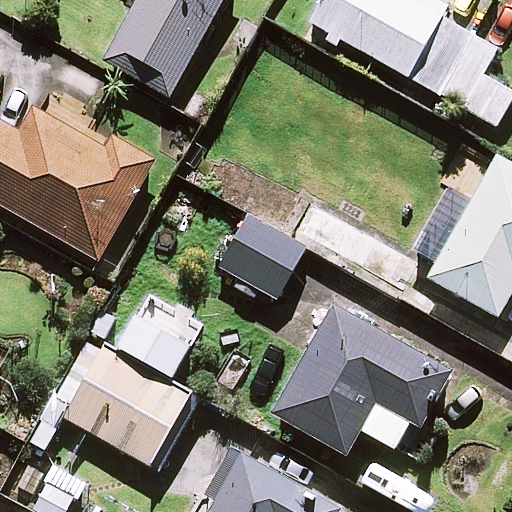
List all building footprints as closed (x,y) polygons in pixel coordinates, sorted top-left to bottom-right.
[(225,0),(134,0),(103,55),(171,94),(225,0)] [(502,41),(429,0),(317,0),(306,20),(462,109),(502,41)] [(23,130),(0,116),(0,206),(98,263),(155,164),(108,137),(101,149),(35,111),(23,130)] [(511,168),(491,156),(422,276),(497,319),(511,293),(511,168)] [(264,175),(230,160),(214,199),(248,213),(264,175)] [(421,258),(316,200),(296,235),(402,293),(421,258)] [(303,257),(245,223),(217,271),(275,305),(303,257)] [(447,373),(332,307),(271,412),(347,456),(376,405),(415,428),(447,373)] [(184,402),(98,352),(60,419),(145,468),(184,402)] [(330,511),(334,507),(237,451),(202,511),(330,511)] [(399,472),(357,451),(347,472),(389,493),(399,472)] [(68,511),(85,486),(58,469),(33,509),(37,511),(68,511)]
